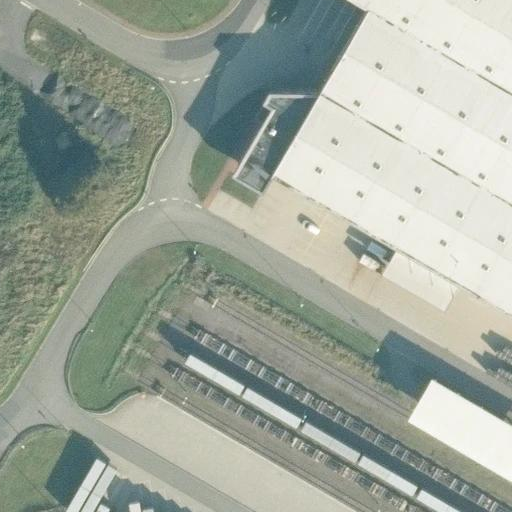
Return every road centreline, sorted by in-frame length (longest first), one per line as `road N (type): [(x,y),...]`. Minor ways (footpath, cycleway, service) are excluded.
road 1 (residential): [(0,434),(33,397),(117,252),(140,229),(170,219),(217,232),(511,403)]
road 2 (residential): [(50,0),(130,46),(189,61),(222,43),(254,0)]
